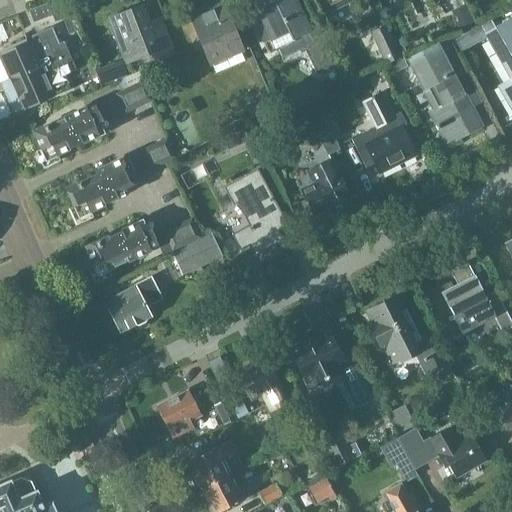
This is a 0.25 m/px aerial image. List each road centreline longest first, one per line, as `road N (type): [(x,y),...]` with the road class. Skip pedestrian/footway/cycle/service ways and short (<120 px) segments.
road 1 (residential): [(96,394),(511,176)]
road 2 (unclassified): [(96,394),(0,177)]
road 3 (unclassified): [(150,511),(96,394)]
